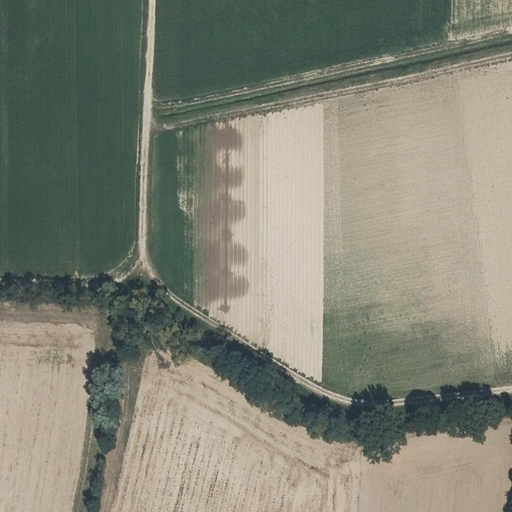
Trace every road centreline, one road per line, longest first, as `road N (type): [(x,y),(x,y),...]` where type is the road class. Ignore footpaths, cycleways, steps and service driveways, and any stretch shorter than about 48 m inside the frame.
road 1 (residential): [(144,252),(163,291),(325,398),(415,405),(511,389)]
road 2 (track): [(0,283),(94,284),(120,278),(144,252),(154,0)]
road 3 (track): [(101,511),(144,252)]
